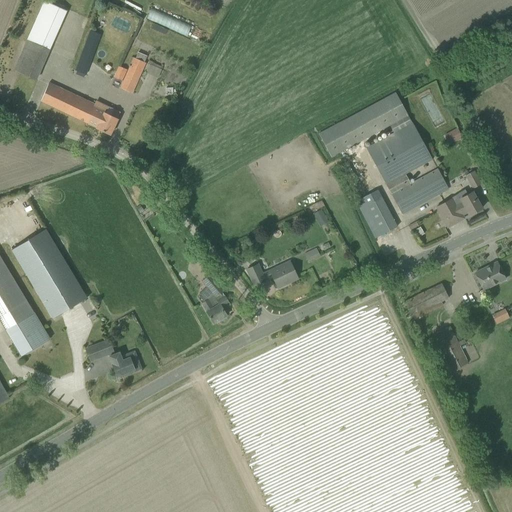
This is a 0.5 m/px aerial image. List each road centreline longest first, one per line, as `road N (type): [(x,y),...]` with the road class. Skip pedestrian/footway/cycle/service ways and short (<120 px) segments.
road 1 (unclassified): [(270,328),(206,233),(161,187),(82,138),(0,111)]
road 2 (tertiary): [(0,477),(270,328)]
road 3 (tertiary): [(270,328),(511,220)]
